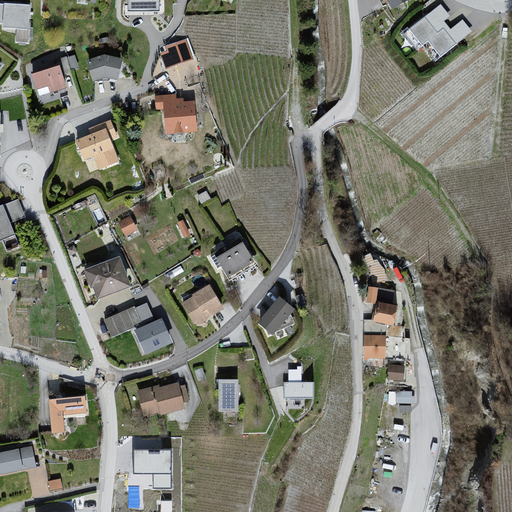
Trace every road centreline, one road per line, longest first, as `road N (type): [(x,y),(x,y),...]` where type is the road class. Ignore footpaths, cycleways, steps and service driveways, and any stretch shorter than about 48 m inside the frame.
road 1 (residential): [(333,511),(354,443),(357,365),(349,285),(324,222),(315,133)]
road 2 (residential): [(315,133),(296,141),(303,208),(293,240),(277,277),(243,318),(173,364),(105,380)]
road 3 (track): [(342,110),(427,176),(495,280),(499,346),(511,384)]
road 4 (residential): [(23,169),(105,380)]
road 5 (track): [(504,8),(494,156)]
road 6 (residential): [(315,133),(351,95),(352,0)]
road 7 (residential): [(105,380),(110,461),(102,511)]
